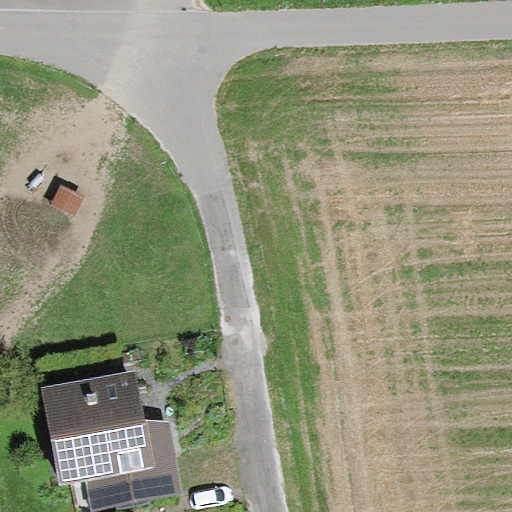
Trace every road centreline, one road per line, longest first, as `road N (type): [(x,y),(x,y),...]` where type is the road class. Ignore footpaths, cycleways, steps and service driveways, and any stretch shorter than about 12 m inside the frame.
road 1 (residential): [(161,48),(207,207),(264,511)]
road 2 (residential): [(511,29),(161,48)]
road 3 (residential): [(161,48),(0,41)]
